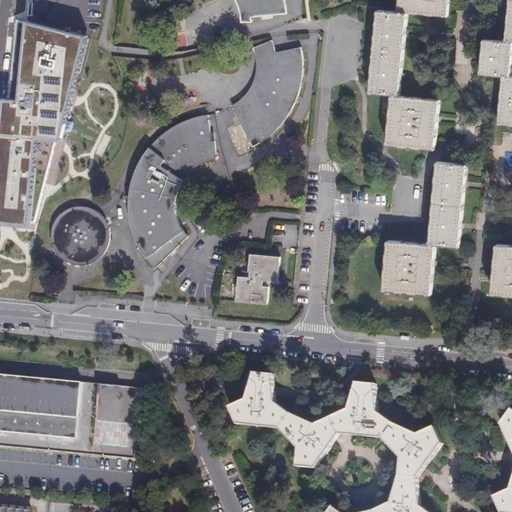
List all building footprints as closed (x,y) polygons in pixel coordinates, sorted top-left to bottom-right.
[(228,0),(231,2),(236,13),(237,24),(246,23),(247,19),(283,14),(280,0),(228,0)] [(444,0),(393,0),(393,12),(404,13),(443,17),(444,0)] [(393,12),(374,10),(366,93),(388,95),(395,96),(404,13),(393,12)] [(30,21),(21,100),(9,98),(0,183),(0,220),(34,224),(56,138),(61,138),(88,36),(30,21)] [(267,37),(249,47),(251,54),(252,69),(247,85),(238,96),(227,103),(248,145),(263,136),(276,124),(285,109),(293,93),(298,76),(299,58),(297,44),(271,49),(267,37)] [(504,42),(481,40),(478,71),(497,72),(507,73),(510,43),(504,42)] [(497,72),(493,124),(511,125),(511,73),(507,73),(497,72)] [(395,96),(388,95),(383,144),(433,150),(438,100),(395,96)] [(205,130),(203,111),(191,114),(177,120),(164,127),(148,139),(137,154),(131,172),(126,196),(128,219),(133,238),(142,255),(152,266),(183,234),(178,225),(171,213),(170,201),(173,189),(179,177),(188,168),(199,160),(211,157),(210,131),(205,130)] [(464,164),(433,161),(425,244),(433,245),(456,247),(464,164)] [(47,227),(46,237),(52,251),(60,258),(65,261),(75,263),(85,261),(94,257),(101,249),(104,243),(105,233),(104,224),(99,215),(94,210),(85,205),(74,204),(64,207),(56,212),(50,220),(47,227)] [(425,244),(384,240),(379,291),(428,296),(433,245),(425,244)] [(511,246),(495,245),(490,294),(511,296),(511,246)] [(275,253),(246,251),(245,270),(233,269),(231,299),(264,301),(265,276),(274,277),(275,253)] [(243,393),(226,401),(234,419),(276,423),(287,406),(273,396),(271,368),(251,366),(244,392),(243,393)] [(79,375),(0,368),(0,424),(75,430),(79,375)] [(353,374),(346,402),(330,410),(337,426),(377,434),(390,417),(376,405),(374,376),(353,374)] [(295,440),(294,460),(313,462),(337,426),(330,410),(314,418),(287,406),(276,423),(295,440)] [(511,511),(511,407),(510,406),(498,422),(511,448),(511,479),(509,489),(492,495),(500,511),(511,511)] [(433,419),(416,427),(390,417),(377,434),(396,456),(397,470),(418,472),(441,437),(433,419)] [(433,511),(435,511),(419,499),(418,472),(397,470),(390,496),(372,506),(373,511),(433,511)] [(373,511),(372,506),(344,511),(331,500),(321,511),(373,511)]
